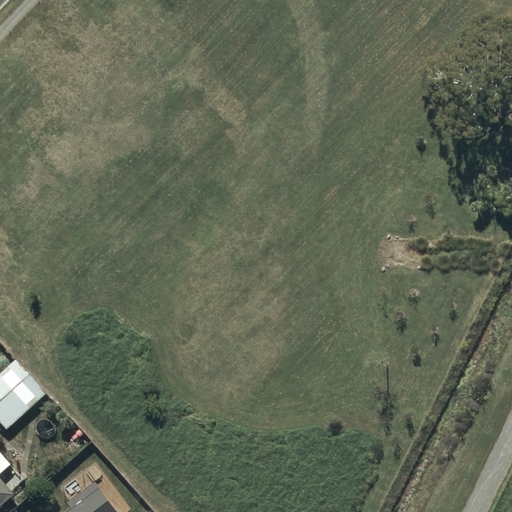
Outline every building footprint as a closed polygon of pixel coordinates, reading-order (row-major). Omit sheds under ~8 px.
[(12,113),(23,125),(50,97),(38,86),(12,113)] [(0,376),(0,423),(6,431),(48,396),(19,360),(0,376)] [(48,482),(74,511),(76,511),(121,473),(93,442),(48,482)] [(0,510),(16,496),(0,477),(13,466),(0,451),(0,510)] [(118,511),(104,492),(77,511),(118,511)]
